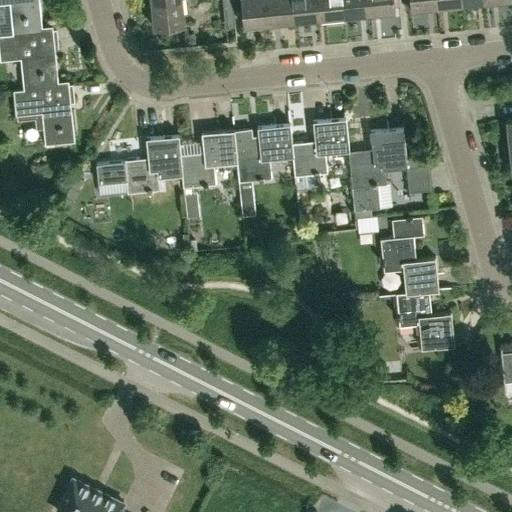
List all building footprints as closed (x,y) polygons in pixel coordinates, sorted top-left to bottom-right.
[(8,0),(12,30),(42,26),(39,0),(8,0)] [(181,0),(149,0),(152,25),(184,22),(181,0)] [(233,10),(232,0),(221,0),(225,26),(235,26),(233,10)] [(240,0),(243,25),(268,23),(265,0),(240,0)] [(265,0),(268,23),(293,20),(290,0),(265,0)] [(318,18),(316,0),(290,0),(293,20),(318,18)] [(343,15),(341,0),(316,0),(318,18),(328,17),(328,19),(330,21),(342,19),(344,18),(343,15)] [(341,0),(343,15),(369,13),(367,0),(341,0)] [(367,0),(369,13),(395,10),(393,0),(367,0)] [(436,6),(434,0),(409,0),(410,9),(436,6)] [(58,81),(54,43),(57,43),(55,25),(42,26),(12,30),(0,31),(0,58),(0,59),(21,57),(23,85),(29,85),(58,81)] [(58,81),(29,85),(23,85),(13,87),(15,111),(41,108),(44,141),(74,138),(70,100),(74,99),(72,80),(58,81)] [(291,139),(292,152),(294,171),(326,168),(324,148),(348,146),(345,114),(313,118),(315,137),(291,139)] [(292,152),(291,139),(289,120),(257,123),(258,134),(253,135),(252,124),(234,126),(236,144),(237,157),(236,157),(238,177),(270,174),(269,154),(292,152)] [(384,181),(383,168),(407,166),(406,157),(402,124),(369,128),(371,147),(348,149),(354,208),(371,207),(379,206),(377,182),(384,181)] [(203,147),(180,150),(181,163),(180,163),(181,173),(182,183),(215,180),(213,160),(236,157),(237,157),(236,144),(234,126),(234,125),(201,128),(203,147)] [(180,163),(181,163),(180,150),(178,130),(146,133),(148,153),(123,155),(123,157),(96,159),(97,179),(125,176),(127,188),(159,185),(158,176),(181,173),(180,163)] [(427,154),(406,157),(407,166),(409,191),(432,188),(430,164),(428,164),(427,154)] [(68,189),(75,193),(83,178),(76,174),(68,189)] [(193,191),(192,182),(184,183),(185,192),(187,216),(199,214),(197,190),(193,191)] [(62,218),(70,203),(62,199),(54,214),(62,218)] [(255,212),(254,202),(241,203),(242,214),(255,212)] [(354,216),(371,214),(371,207),(354,208),(354,216)] [(406,290),(430,288),(440,287),(436,253),(416,255),(414,235),(424,234),(421,215),(391,218),(393,234),(381,235),(384,268),(404,266),(406,290)] [(406,290),(397,290),(400,323),(419,321),(422,345),(456,342),(453,308),(432,310),(430,288),(406,290)] [(511,350),(502,352),(505,380),(511,379),(511,350)] [(118,511),(124,502),(73,477),(57,510),(61,511),(118,511)]
